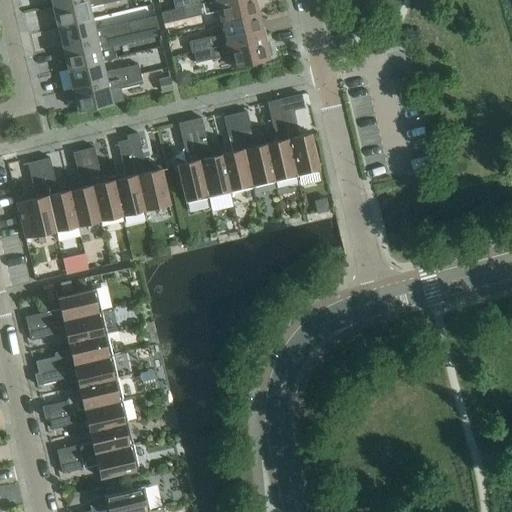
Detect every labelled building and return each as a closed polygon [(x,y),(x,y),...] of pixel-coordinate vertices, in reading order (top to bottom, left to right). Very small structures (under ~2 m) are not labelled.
[(79,0),(53,6),(58,27),(92,19),(89,8),(123,0),(79,0)] [(175,10),(161,13),(164,24),(179,20),(185,19),(205,14),(218,11),(221,23),(258,14),(254,0),(217,0),(177,10),(175,10)] [(172,0),(175,10),(177,10),(217,0),(172,0)] [(210,37),(189,42),(191,54),(193,53),(263,36),(258,14),(221,23),(224,35),(210,38),(210,37)] [(92,19),(58,27),(63,48),(131,32),(157,26),(155,16),(128,23),(95,31),(92,19)] [(131,32),(63,48),(68,69),(102,61),(115,58),(113,47),(133,42),(160,36),(157,26),(131,32)] [(263,36),(193,53),(196,63),(216,59),(216,58),(229,55),(232,67),(268,59),(263,36)] [(102,61),(68,69),(73,90),(140,75),(138,65),(104,73),(102,61)] [(182,73),(176,74),(179,85),(190,83),(188,75),(182,73)] [(140,75),(73,90),(78,112),(112,104),(124,101),(121,89),(143,84),(140,75)] [(170,77),(159,79),(161,92),(173,89),(170,77)] [(302,95),(279,100),(280,104),(297,177),(320,172),(311,134),(299,136),(295,123),(296,122),(294,111),(305,108),(302,95)] [(273,142),(266,144),(275,183),(297,177),(280,104),(279,100),(267,103),(268,107),(273,128),(274,128),(276,138),(273,142)] [(247,112),(235,114),(253,188),(275,183),(266,144),(259,146),(256,132),(252,133),(247,112)] [(233,152),(222,155),(230,193),(253,188),(235,114),(224,117),(229,138),(230,138),(233,152)] [(202,118),(190,121),(191,125),(208,198),(230,193),(222,155),(215,156),(212,143),(208,141),(207,141),(203,122),(202,118)] [(185,163),(176,165),(185,204),(208,198),(191,125),(190,121),(178,124),(179,128),(184,149),(185,149),(187,159),(185,163)] [(138,133),(126,136),(127,140),(128,140),(144,210),(169,204),(161,169),(151,171),(146,169),(139,137),(138,133)] [(122,178),(114,180),(122,215),(144,210),(128,140),(127,140),(117,142),(125,174),(122,178)] [(94,148),(83,150),(100,220),(122,215),(114,180),(109,181),(106,165),(102,164),(98,165),(94,148)] [(77,189),(69,190),(78,226),(100,220),(83,150),(73,153),(80,184),(77,189)] [(431,155),(412,160),(414,170),(437,164),(435,154),(431,155)] [(50,158),(39,161),(56,231),(78,226),(69,190),(62,192),(57,190),(50,158)] [(36,198),(17,203),(25,238),(26,238),(56,231),(39,161),(27,163),(36,198)] [(84,278),(75,280),(77,289),(86,287),(84,278)] [(70,281),(61,284),(62,289),(63,293),(72,291),(70,281)] [(46,312),(25,318),(28,329),(101,312),(96,289),(58,298),(61,310),(47,313),(46,312)] [(101,312),(28,329),(31,341),(52,336),(52,335),(62,333),(67,336),(68,343),(107,334),(101,312)] [(55,357),(36,362),(38,373),(112,356),(107,334),(68,343),(70,349),(58,352),(55,356),(55,357)] [(38,373),(35,374),(37,386),(41,385),(63,380),(63,382),(65,383),(77,380),(79,387),(117,378),(112,356),(38,373)] [(46,406),(42,407),(45,419),(49,418),(122,400),(117,378),(79,387),(80,393),(68,396),(66,401),(46,406)] [(122,400),(49,418),(52,430),(73,424),(86,421),(89,432),(128,423),(122,400)] [(78,445),(57,450),(59,462),(133,445),(128,423),(89,432),(92,443),(78,446),(78,445)] [(133,445),(59,462),(62,474),(83,469),(83,468),(97,465),(100,479),(103,478),(119,474),(139,469),(133,445)] [(119,474),(103,478),(105,487),(121,483),(119,474)] [(121,483),(105,487),(107,495),(122,491),(121,489),(122,489),(121,483)] [(92,511),(88,511),(145,511),(150,511),(144,486),(142,484),(122,489),(121,489),(122,491),(107,495),(104,496),(106,502),(90,505),(92,511)]
